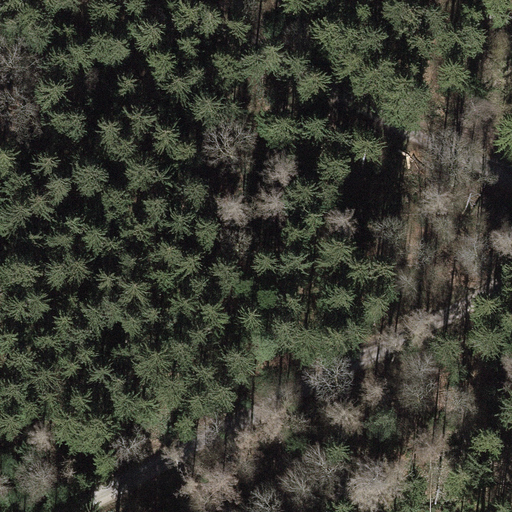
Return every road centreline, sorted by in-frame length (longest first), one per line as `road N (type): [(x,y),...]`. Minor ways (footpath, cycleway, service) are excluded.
road 1 (track): [(63,511),(511,274)]
road 2 (track): [(511,196),(176,0)]
